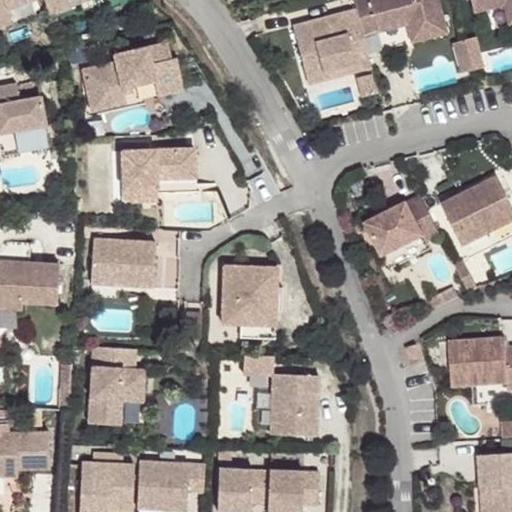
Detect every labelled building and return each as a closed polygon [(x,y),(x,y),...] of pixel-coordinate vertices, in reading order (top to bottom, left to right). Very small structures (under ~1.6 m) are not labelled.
[(0,0),(0,26),(12,22),(7,9),(30,0),(0,0)] [(44,0),(50,15),(70,7),(67,0),(44,0)] [(438,0),(352,0),(355,10),(362,35),(377,32),(376,25),(405,18),(406,24),(411,42),(447,33),(438,0)] [(511,0),(470,0),(473,12),(503,4),(511,1),(511,0)] [(511,1),(503,4),(508,25),(511,24),(511,1)] [(362,35),(355,10),(293,26),(303,65),(319,61),(322,72),(369,60),(362,35)] [(405,18),(376,25),(377,32),(406,24),(405,18)] [(483,67),(476,37),(452,43),(460,73),(483,67)] [(115,62),(82,69),(89,99),(123,91),(122,88),(131,86),(154,81),(158,96),(183,90),(176,58),(171,59),(167,42),(114,55),(115,62)] [(371,67),(369,60),(322,72),(319,61),(303,65),(308,83),(371,67)] [(377,93),(372,73),(355,77),(360,97),(377,93)] [(16,83),(0,85),(0,133),(46,125),(41,96),(19,100),(16,83)] [(123,91),(89,99),(92,111),(126,104),(123,93),(123,91)] [(195,148),(122,151),(123,189),(148,188),(147,179),(157,179),(196,177),(195,148)] [(495,176),(441,203),(469,258),(485,250),(478,237),(511,220),(511,209),(498,181),(495,176)] [(511,195),(503,178),(498,181),(511,209),(511,220),(478,237),(485,250),(511,236),(511,195)] [(148,188),(123,189),(123,201),(157,200),(157,179),(147,179),(148,188)] [(427,209),(420,196),(409,202),(416,215),(427,209)] [(416,215),(409,202),(367,223),(383,255),(423,235),(426,241),(439,234),(427,209),(416,215)] [(156,242),(93,238),(91,277),(121,279),(121,285),(153,287),(156,242)] [(21,243),(19,263),(29,263),(30,243),(21,243)] [(176,293),(176,244),(156,244),(156,293),(176,293)] [(19,263),(0,261),(0,308),(21,310),(21,303),(57,305),(59,265),(29,263),(19,263)] [(455,266),(468,292),(476,289),(463,262),(455,266)] [(277,268),(223,266),(222,324),(240,324),(275,326),(277,268)] [(453,299),(457,297),(452,288),(448,290),(453,299)] [(434,309),(453,299),(448,290),(429,300),(434,309)] [(275,326),(240,324),(240,337),(274,339),(275,326)] [(505,337),(448,341),(452,387),(508,382),(509,390),(511,389),(511,346),(505,347),(505,337)] [(416,345),(405,348),(411,366),(421,363),(416,345)] [(136,349),(93,347),(88,423),(116,425),(117,400),(122,400),(142,401),(145,369),(134,369),(136,349)] [(274,356),(244,355),(243,373),(273,374),(274,356)] [(62,364),(59,410),(69,410),(71,365),(62,364)] [(319,376),(273,374),(270,434),(316,436),(319,376)] [(511,422),(501,423),(502,439),(511,438),(511,422)] [(49,433),(0,433),(0,476),(5,477),(10,472),(10,469),(50,469),(49,433)] [(218,451),(218,463),(230,463),(231,451),(218,451)] [(511,511),(511,453),(479,456),(481,489),(489,488),(490,511),(511,511)] [(204,465),(139,461),(137,508),(186,510),(187,492),(202,492),(204,465)] [(134,465),(82,462),(80,511),(104,511),(104,508),(132,509),(134,465)] [(268,504),(269,471),(219,469),(217,511),(233,511),(251,511),(252,503),(268,504)] [(269,470),(269,471),(268,504),(267,511),(301,511),(302,503),(318,504),(319,472),(269,470)] [(490,511),(489,488),(481,489),(482,511),(490,511)]
